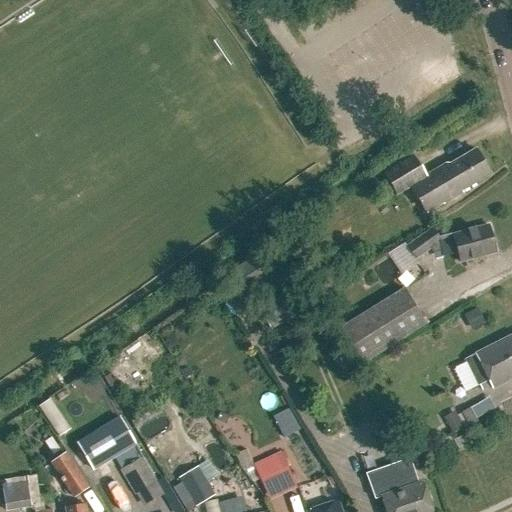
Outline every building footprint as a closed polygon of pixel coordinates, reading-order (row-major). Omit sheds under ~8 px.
[(463,191),(491,174),(476,148),(428,177),(415,155),(384,174),(397,196),(410,188),(427,215),(444,204),(444,205),(464,193),(463,191)] [(431,249),(434,253),(441,251),(443,257),(458,253),(461,263),(497,253),(489,225),(439,239),(435,242),(428,232),(408,247),(416,259),(431,249)] [(392,264),(408,254),(397,237),(381,247),(392,264)] [(227,275),(240,296),(289,264),(275,244),(227,275)] [(312,309),(298,287),(256,313),(270,335),(312,309)] [(406,291),(342,332),(364,366),(428,325),(406,291)] [(462,317),(469,332),(484,325),(477,310),(462,317)] [(111,362),(102,369),(110,378),(155,342),(140,324),(104,353),(111,362)] [(511,336),(475,354),(476,355),(465,361),(478,386),(488,381),(493,389),(511,379),(511,336)] [(488,398),(469,409),(475,418),(493,408),(488,398)] [(288,409),(273,418),(284,438),(300,430),(288,409)] [(462,414),(470,427),(477,423),(469,409),(462,414)] [(219,412),(215,421),(225,425),(229,417),(219,412)] [(119,418),(75,444),(92,472),(135,446),(119,418)] [(402,450),(392,423),(372,430),(376,441),(383,439),(389,455),(402,450)] [(280,453),(253,466),(260,480),(287,468),(280,453)] [(66,454),(50,465),(73,499),(89,488),(66,454)] [(433,511),(432,510),(433,510),(425,487),(422,481),(419,482),(410,458),(366,474),(375,500),(382,498),(383,502),(382,502),(385,511),(433,511)] [(163,497),(142,461),(119,474),(140,511),(163,497)] [(181,477),(198,505),(217,493),(200,465),(181,477)] [(295,484),(287,468),(278,472),(286,488),(295,484)] [(2,485),(6,511),(32,508),(28,481),(2,485)] [(342,511),(339,501),(306,511),(342,511)] [(91,511),(89,508),(86,509),(85,503),(66,506),(67,511),(91,511)]
